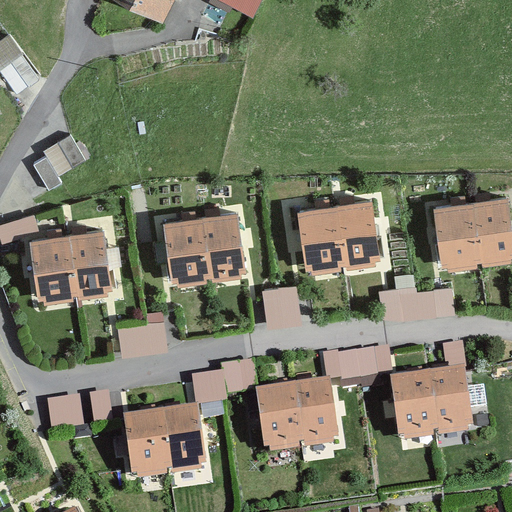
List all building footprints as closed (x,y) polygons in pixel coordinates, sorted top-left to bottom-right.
[(116,0),(163,24),(175,0),(116,0)] [(262,0),(214,0),(213,2),(251,22),(262,0)] [(8,33),(0,40),(0,67),(16,93),(39,76),(23,51),(8,33)] [(48,154),(59,174),(87,158),(73,133),(44,149),(48,154)] [(59,174),(48,154),(33,162),(48,189),(62,181),(59,174)] [(378,204),(341,210),(350,269),(388,263),(378,204)] [(511,204),(478,210),(487,268),(511,264),(511,204)] [(341,210),(304,216),(313,275),(350,269),(341,210)] [(478,210),(441,216),(450,274),(487,268),(478,210)] [(33,212),(0,222),(0,232),(2,239),(38,229),(33,212)] [(241,216),(203,222),(212,281),(250,275),(241,216)] [(203,222),(166,228),(176,287),(212,281),(203,222)] [(104,227),(66,233),(75,291),(113,285),(104,227)] [(66,233),(29,239),(38,297),(75,291),(66,233)] [(416,284),(379,290),(382,317),(402,318),(436,314),(432,287),(417,289),(416,284)] [(452,285),(432,287),(436,314),(455,311),(452,285)] [(298,287),(265,293),(272,333),(305,328),(298,287)] [(164,323),(118,330),(122,359),(168,352),(164,323)] [(462,341),(443,344),(447,367),(466,364),(462,341)] [(388,346),(372,349),(376,375),(393,373),(388,346)] [(372,347),(338,353),(342,375),(343,381),(376,375),(372,349),(372,347)] [(338,350),(323,352),(328,377),(342,375),(338,353),(338,350)] [(252,360),(222,366),(223,372),(227,393),(256,388),(252,360)] [(467,368),(430,373),(437,431),(475,427),(467,368)] [(223,372),(192,375),(197,402),(227,399),(223,372)] [(430,373),(392,377),(400,436),(437,431),(430,373)] [(330,378),(292,383),(300,442),(337,437),(330,378)] [(292,383),(256,388),(263,446),(300,442),(292,383)] [(107,392),(91,394),(95,423),(112,420),(107,392)] [(80,394),(47,400),(52,428),(85,423),(80,394)] [(196,406),(158,410),(166,469),(203,464),(196,406)] [(158,410),(121,415),(129,474),(166,469),(158,410)]
